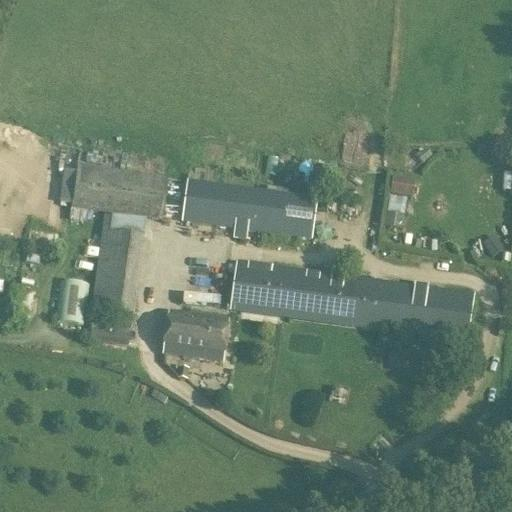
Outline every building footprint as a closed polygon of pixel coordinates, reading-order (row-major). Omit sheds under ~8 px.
[(58,144),(47,142),(43,166),(54,168),(58,144)] [(320,168),(317,189),(334,191),(337,170),(320,168)] [(165,185),(75,174),(63,173),(59,204),(71,206),(70,211),(72,211),(71,222),(86,224),(87,213),(104,215),(104,219),(145,224),(146,220),(160,222),(165,185)] [(414,179),(392,176),(389,194),(412,197),(414,179)] [(185,184),(179,224),(232,230),(231,239),(245,240),(246,232),(310,240),(315,200),(185,184)] [(405,199),(389,196),(387,213),(403,215),(405,199)] [(387,215),(384,228),(400,231),(403,218),(387,215)] [(142,244),(144,229),(114,225),(114,221),(104,219),(101,239),(142,244)] [(505,256),(496,241),(485,248),(494,263),(505,256)] [(236,265),(229,312),(467,343),(474,297),(236,265)] [(59,283),(54,324),(81,328),(87,287),(59,283)] [(30,309),(36,310),(38,295),(32,294),(21,293),(19,318),(30,319),(30,309)] [(135,304),(93,299),(90,314),(133,320),(135,304)] [(168,314),(162,357),(222,365),(228,322),(168,314)] [(128,349),(132,322),(93,317),(89,343),(128,349)] [(179,369),(178,379),(187,381),(188,371),(179,369)]
